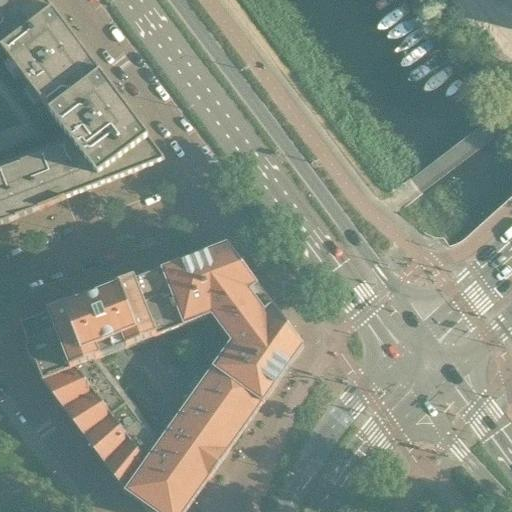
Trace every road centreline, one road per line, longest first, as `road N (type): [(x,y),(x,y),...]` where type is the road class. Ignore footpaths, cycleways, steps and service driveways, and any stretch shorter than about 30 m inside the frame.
road 1 (secondary): [(132,0),(397,361)]
road 2 (secondary): [(426,334),(175,0)]
road 3 (unknown): [(389,208),(234,0)]
road 4 (residential): [(71,0),(194,163),(199,185)]
road 5 (residential): [(0,283),(176,213),(199,185)]
road 6 (secondary): [(397,361),(323,438),(285,511)]
road 7 (residential): [(0,373),(106,511)]
road 8 (secondary): [(323,511),(361,455),(420,398)]
road 9 (secondary): [(420,398),(511,509)]
